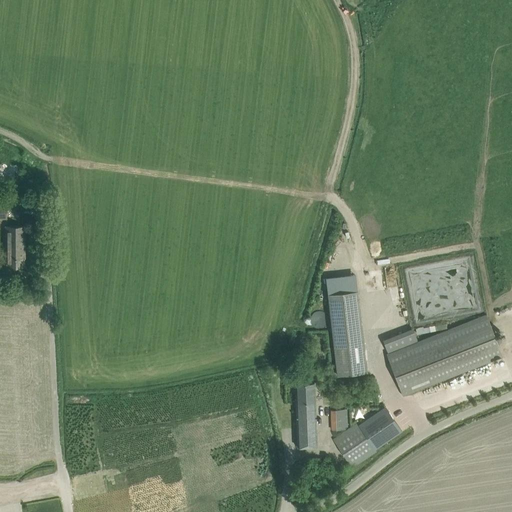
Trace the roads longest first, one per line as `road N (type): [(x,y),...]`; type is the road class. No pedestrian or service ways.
road 1 (track): [(284,511),(289,436),(279,362),(357,67),(333,0)]
road 2 (unclassified): [(63,511),(35,184)]
road 3 (unclassified): [(306,511),(424,431),(511,396)]
